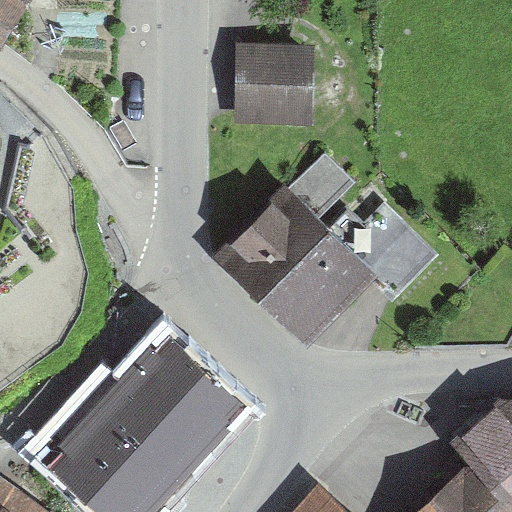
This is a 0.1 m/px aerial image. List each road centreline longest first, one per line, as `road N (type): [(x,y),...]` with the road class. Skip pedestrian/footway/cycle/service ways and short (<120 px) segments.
road 1 (residential): [(180,272),(65,119),(0,68)]
road 2 (tertiary): [(180,272),(183,0)]
road 3 (residential): [(180,272),(0,440)]
road 4 (unclassified): [(511,368),(308,390)]
road 5 (unclassified): [(308,390),(180,272)]
road 6 (unclassified): [(308,390),(287,448),(247,511)]
